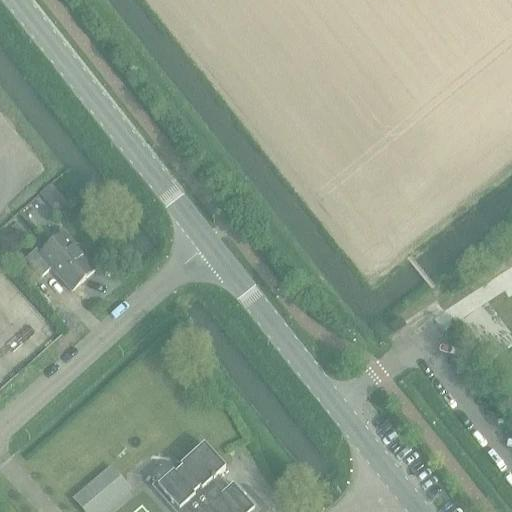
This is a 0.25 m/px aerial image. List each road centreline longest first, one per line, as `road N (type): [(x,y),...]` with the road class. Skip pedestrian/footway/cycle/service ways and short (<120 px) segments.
road 1 (tertiary): [(421,511),(212,249)]
road 2 (tertiary): [(212,249),(14,0)]
road 3 (unclassified): [(0,438),(212,249)]
